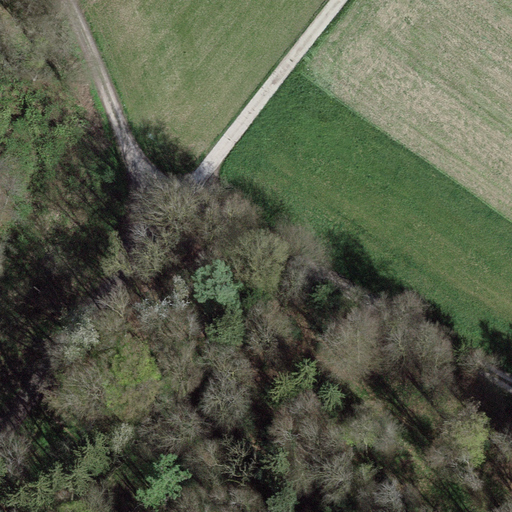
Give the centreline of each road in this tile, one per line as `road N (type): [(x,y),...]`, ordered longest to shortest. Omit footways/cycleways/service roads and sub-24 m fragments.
road 1 (track): [(60,0),(135,153),(182,192),(511,373)]
road 2 (track): [(0,427),(333,0)]
